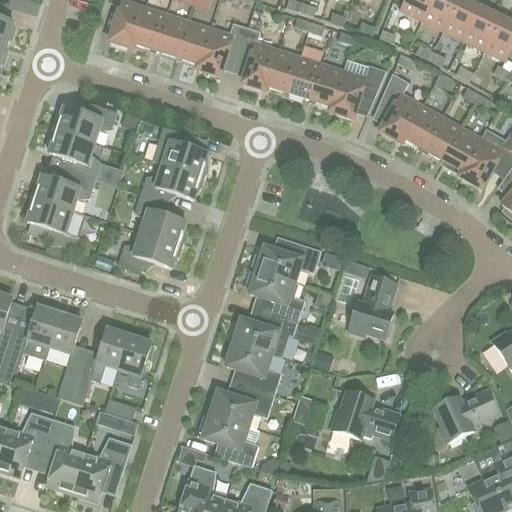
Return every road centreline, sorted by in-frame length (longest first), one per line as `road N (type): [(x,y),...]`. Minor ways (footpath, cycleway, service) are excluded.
road 1 (residential): [(259,139),(369,172),(456,222),(504,261)]
road 2 (residential): [(40,62),(259,139)]
road 3 (residential): [(199,325),(0,258)]
road 4 (residential): [(199,325),(259,139)]
road 5 (residential): [(143,511),(199,325)]
road 6 (residential): [(0,185),(40,62)]
